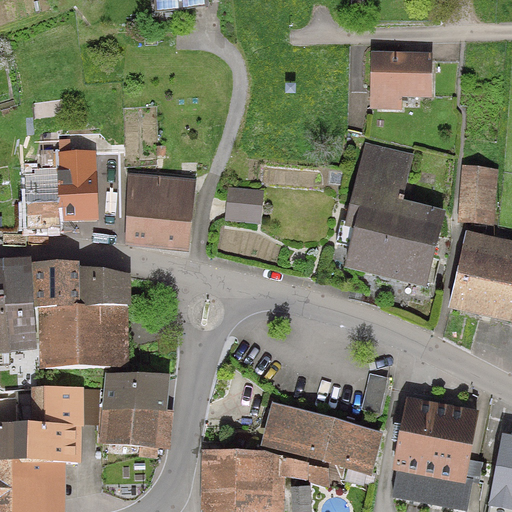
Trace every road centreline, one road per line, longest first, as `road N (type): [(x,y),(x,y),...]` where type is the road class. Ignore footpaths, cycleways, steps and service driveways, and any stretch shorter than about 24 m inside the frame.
road 1 (tertiary): [(511,390),(376,322),(257,289)]
road 2 (residential): [(313,43),(511,37)]
road 3 (tertiary): [(164,265),(0,242)]
road 4 (residential): [(169,498),(199,354)]
